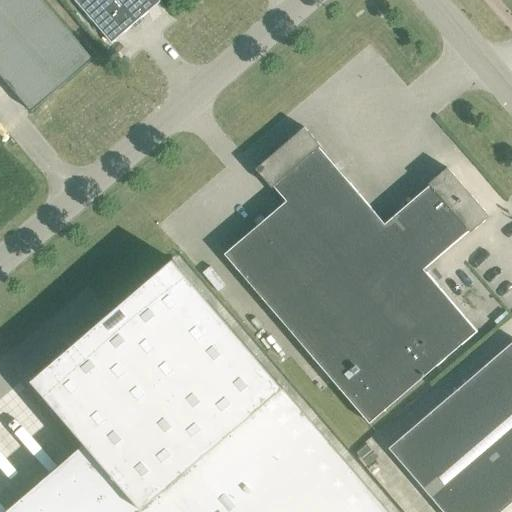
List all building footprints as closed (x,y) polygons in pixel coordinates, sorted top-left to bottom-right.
[(0,0),(0,76),(30,112),(92,59),(40,0),(0,0)] [(73,0),(111,43),(159,2),(157,0),(73,0)] [(237,270),(369,424),(460,345),(460,346),(476,332),(423,270),(468,232),(469,233),(488,217),(446,168),(428,184),(429,186),(384,224),(318,147),(320,146),(304,127),(255,170),(271,188),(272,187),(285,202),(223,255),(237,271),(237,270)] [(387,511),(172,260),(30,382),(84,444),(4,511),(387,511)] [(511,342),(387,449),(441,511),(499,511),(511,501),(511,342)]
